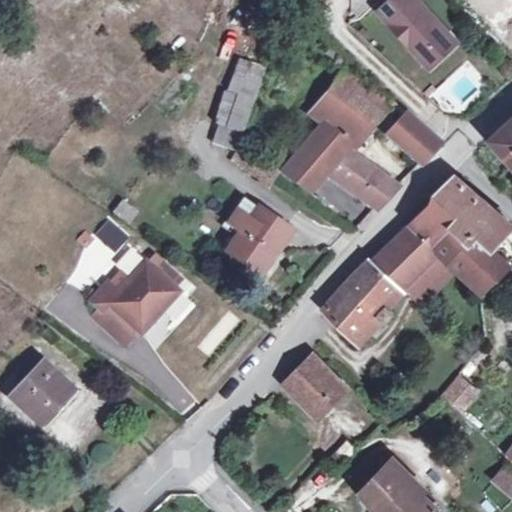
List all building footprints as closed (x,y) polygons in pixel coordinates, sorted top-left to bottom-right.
[(387,0),(371,15),(437,70),(465,41),(422,0),(387,0)] [(238,58),(226,89),(252,99),(263,68),(238,58)] [(343,69),(325,93),(371,124),(390,102),(343,69)] [(215,124),(219,125),(240,133),(252,101),(225,91),(215,124)] [(352,145),(371,124),(325,93),(310,111),(324,123),(352,145)] [(419,164),(438,143),(407,114),(386,137),(419,164)] [(511,117),(488,140),(511,166),(511,117)] [(346,152),(352,145),(324,123),(317,131),(342,151),(346,152)] [(236,146),(240,133),(219,125),(213,143),(235,151),(236,146)] [(342,151),(317,131),(281,172),(308,194),(326,174),(376,209),(397,187),(354,154),(346,152),(342,151)] [(268,184),(276,173),(240,149),(232,160),(268,184)] [(430,197),(435,202),(456,220),(476,199),(452,177),(430,197)] [(289,230),(245,197),(226,223),(231,226),(227,230),(235,236),(224,250),(258,273),(289,230)] [(449,227),(463,241),(471,234),(488,248),(505,262),(511,252),(511,228),(476,199),(456,220),(449,227)] [(449,227),(456,220),(435,202),(391,243),(419,272),(430,261),(437,253),(439,252),(431,246),(449,227)] [(94,232),(112,251),(127,236),(109,217),(94,232)] [(463,241),(449,227),(431,246),(439,252),(437,253),(444,260),(463,241)] [(478,287),(505,262),(488,248),(471,234),(463,241),(444,260),(475,289),(478,287)] [(391,243),(372,262),(401,290),(403,288),(419,272),(391,243)] [(320,308),(352,339),(372,317),(377,322),(379,324),(389,313),(383,307),(401,290),(372,262),(367,258),(346,278),(320,308)] [(151,268),(143,260),(104,302),(139,333),(177,291),(172,286),(179,278),(158,260),(151,268)] [(430,261),(419,272),(403,288),(418,303),(445,276),(430,261)] [(175,320),(189,305),(179,296),(165,310),(175,320)] [(358,345),(377,322),(372,317),(352,339),(358,345)] [(315,417),(344,388),(310,354),(281,384),(315,417)] [(70,386),(42,361),(8,396),(36,422),(70,386)] [(474,391),(455,374),(437,395),(455,412),(474,391)] [(348,478),(360,490),(384,464),(373,453),(348,478)] [(439,511),(386,462),(384,464),(360,490),(358,492),(374,511),(439,511)] [(506,489),(511,483),(511,480),(493,464),(486,472),(506,489)]
